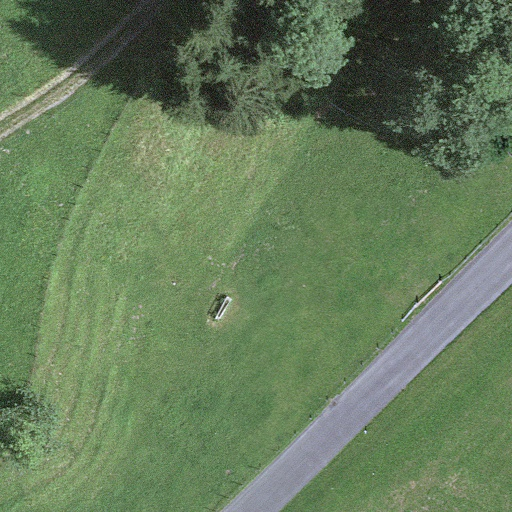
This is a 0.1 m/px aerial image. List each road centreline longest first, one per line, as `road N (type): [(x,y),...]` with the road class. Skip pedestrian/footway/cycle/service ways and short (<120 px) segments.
road 1 (unclassified): [(511,249),(247,511)]
road 2 (track): [(0,132),(160,0)]
